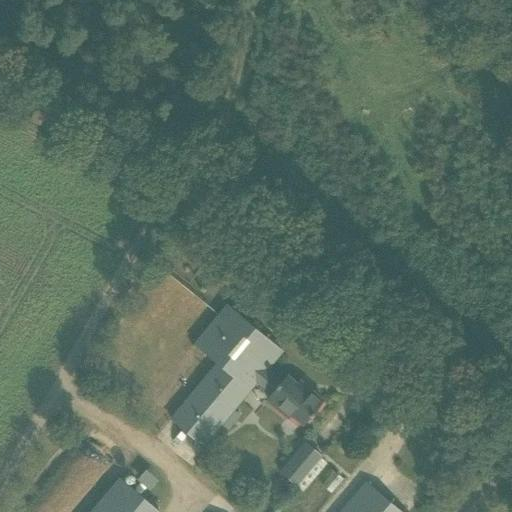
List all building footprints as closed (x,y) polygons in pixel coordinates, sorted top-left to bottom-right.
[(169,418),(201,445),(254,381),(271,395),(267,399),(287,416),(290,413),(303,424),(310,416),(323,401),(309,390),(306,393),(287,377),(282,383),(267,370),(282,352),(226,305),(214,321),(194,345),(215,362),(169,418)] [(294,484),(303,491),(327,461),(305,443),(278,476),(284,481),(281,484),(289,490),(294,484)] [(332,471),(321,485),(331,493),(342,479),(332,471)] [(160,511),(119,478),(90,511),(160,511)] [(341,511),(401,511),(366,483),(341,511)]
